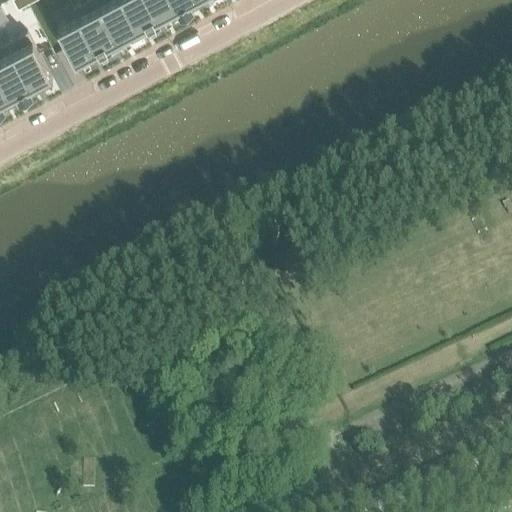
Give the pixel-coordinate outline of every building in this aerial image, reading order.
[(122,0),(102,0),(98,3),(118,41),(138,31),(122,0)] [(147,0),(122,0),(138,31),(159,20),(147,0)] [(173,0),(147,0),(159,20),(179,10),(173,0)] [(173,0),(179,10),(197,0),(173,0)] [(98,3),(77,13),(98,52),(118,41),(98,3)] [(77,13),(56,24),(77,63),(98,52),(77,13)] [(31,39),(11,50),(31,88),(52,78),(31,39)] [(11,50),(0,55),(0,77),(11,99),(31,88),(11,50)] [(0,104),(11,99),(0,77),(0,104)]
